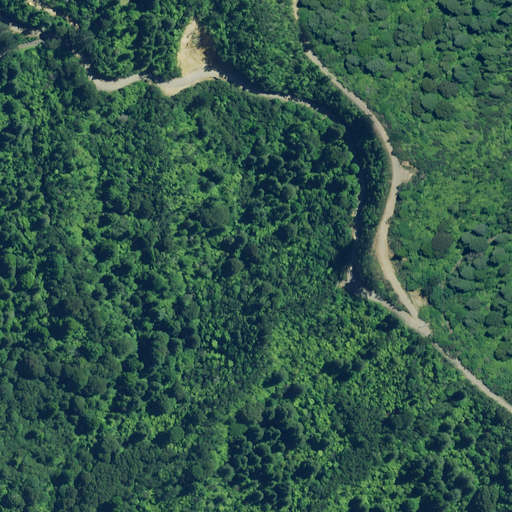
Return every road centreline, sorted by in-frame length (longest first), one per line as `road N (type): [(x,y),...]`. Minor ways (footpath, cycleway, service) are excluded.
road 1 (unclassified): [(511,407),(413,317),(350,282),(359,183),(345,125),(329,111),(211,70),(171,79),(99,75),(56,36),(0,23)]
road 2 (track): [(413,317),(381,249),(396,193),(395,158),(370,110),(306,51),(299,0)]
